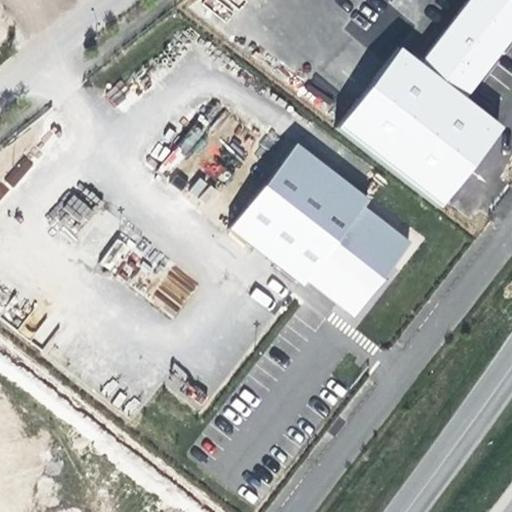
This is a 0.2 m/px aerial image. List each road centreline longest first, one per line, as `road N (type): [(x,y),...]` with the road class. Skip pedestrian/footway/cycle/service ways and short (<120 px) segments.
road 1 (unclassified): [(511,232),(294,511)]
road 2 (secondary): [(511,365),(405,511)]
road 3 (unclassified): [(0,89),(109,0)]
